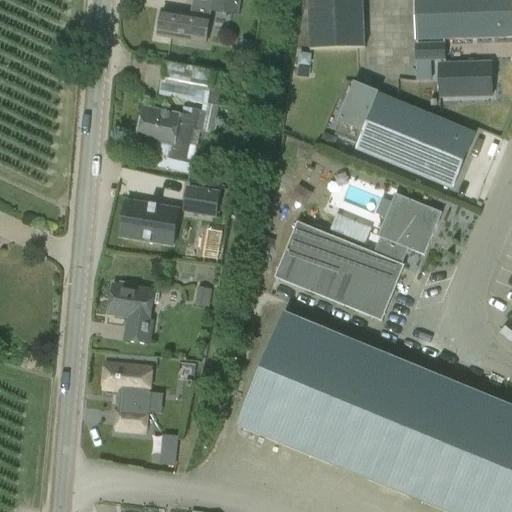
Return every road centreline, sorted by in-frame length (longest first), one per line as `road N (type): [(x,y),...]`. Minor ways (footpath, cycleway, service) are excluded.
road 1 (tertiary): [(61,511),(104,0)]
road 2 (unclassified): [(511,367),(471,343),(461,305),(511,176)]
